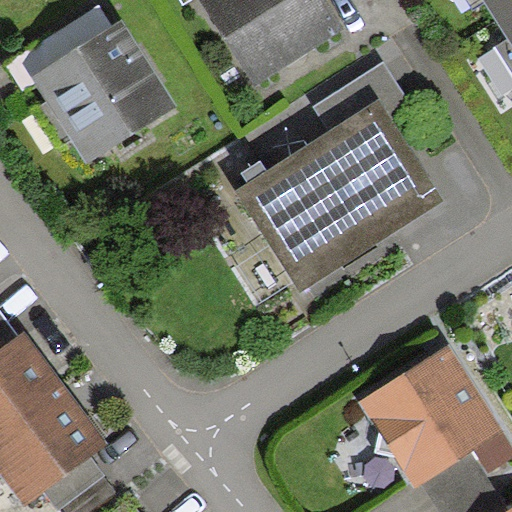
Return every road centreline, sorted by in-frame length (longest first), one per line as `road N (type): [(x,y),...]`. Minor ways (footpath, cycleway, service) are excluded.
road 1 (residential): [(187,450),(511,231)]
road 2 (residential): [(0,195),(187,450)]
